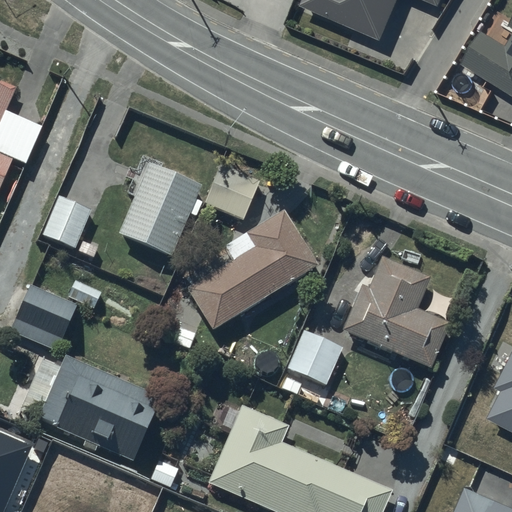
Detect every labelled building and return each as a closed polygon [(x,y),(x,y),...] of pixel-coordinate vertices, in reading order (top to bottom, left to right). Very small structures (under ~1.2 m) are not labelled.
[(306,0),(302,10),(383,43),(400,0),(419,0),(439,8),(442,0),(306,0)] [(511,26),(510,30),(511,31),(511,43),(508,50),(482,34),(463,67),(511,96),(511,26)] [(0,148),(20,93),(0,85),(0,207),(0,208),(15,167),(0,161),(0,148)] [(221,160),(203,208),(243,224),(261,176),(221,160)] [(149,167),(120,239),(173,260),(202,189),(149,167)] [(58,202),(42,239),(75,252),(90,215),(58,202)] [(255,253),(187,293),(211,334),(321,270),(288,215),(247,239),(255,253)] [(361,288),(343,334),(429,368),(445,328),(413,315),(427,280),(380,262),(369,291),(361,288)] [(80,308),(28,286),(8,333),(61,355),(80,308)] [(303,332),(287,372),(328,388),(344,348),(303,332)] [(511,351),(494,388),(501,391),(486,419),(511,431),(511,351)] [(70,368),(41,432),(140,475),(168,412),(70,368)] [(291,431),(243,410),(209,486),(269,511),(385,511),(393,495),(284,447),(291,431)] [(3,511),(33,446),(0,431),(0,511),(3,511)] [(159,463),(151,481),(171,490),(179,472),(159,463)] [(511,511),(511,509),(463,489),(453,511),(511,511)]
